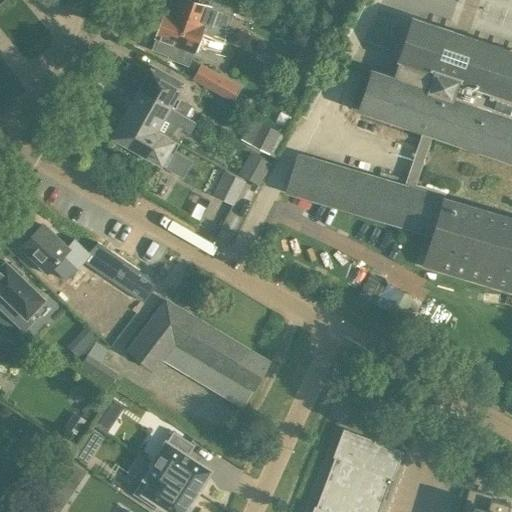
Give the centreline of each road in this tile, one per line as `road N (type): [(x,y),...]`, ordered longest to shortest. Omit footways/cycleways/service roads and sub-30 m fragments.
road 1 (residential): [(252,511),(337,324),(15,144)]
road 2 (residential): [(15,144),(98,0)]
